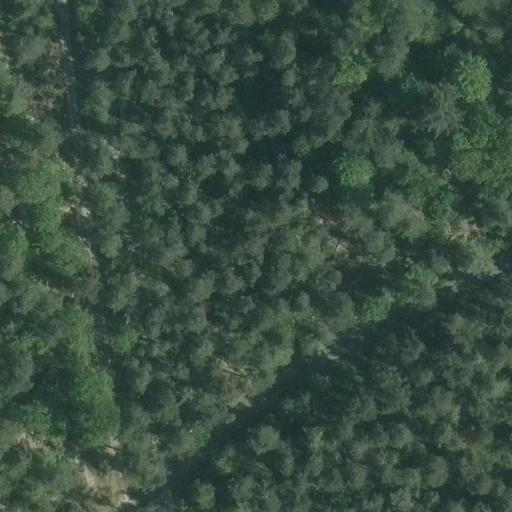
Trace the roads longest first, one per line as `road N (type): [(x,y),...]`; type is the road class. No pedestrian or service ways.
road 1 (track): [(61,0),(124,510)]
road 2 (unclassified): [(123,511),(271,387),(511,256)]
road 3 (track): [(0,165),(50,285),(91,511)]
